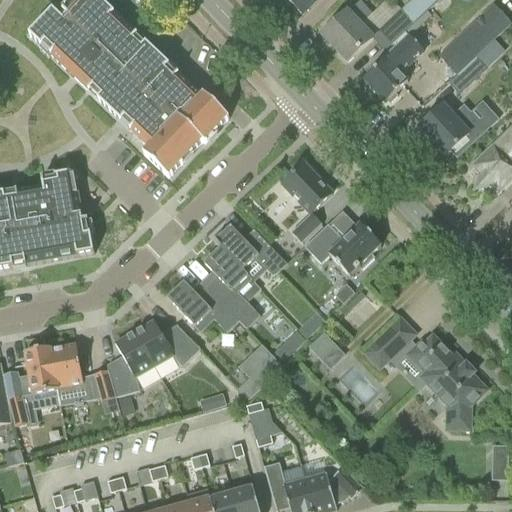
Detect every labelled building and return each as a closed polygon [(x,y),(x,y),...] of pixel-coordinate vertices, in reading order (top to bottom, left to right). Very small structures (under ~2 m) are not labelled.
[(53,14),(29,38),(42,50),(46,46),(54,54),(50,59),(136,140),(149,152),(145,157),(143,158),(168,181),(190,158),(202,145),(203,146),(204,147),(228,122),(204,99),(203,100),(202,101),(190,89),(178,77),(173,82),(165,74),(168,71),(169,69),(96,0),(76,0),(72,4),(74,6),(75,4),(78,7),(68,18),(64,14),(62,15),(67,19),(63,23),(57,18),(53,14)] [(284,0),(302,18),(317,4),(321,0),(284,0)] [(384,27),(378,32),(388,43),(392,47),(402,37),(440,0),(416,0),(403,13),(400,11),(384,27)] [(336,25),(322,38),(347,65),(372,42),(373,41),(360,27),(372,16),(360,2),(336,25)] [(510,28),(494,11),(459,43),(475,61),(510,28)] [(383,65),(364,83),(385,106),(386,105),(387,104),(389,106),(397,99),(396,98),(395,97),(402,90),(407,85),(399,77),(414,63),(423,55),(419,50),(404,35),(392,47),(394,49),(382,61),(384,63),(384,64),(383,65)] [(486,73),(477,62),(449,87),(459,98),(486,73)] [(434,116),(419,130),(429,140),(430,139),(445,155),(444,157),(445,158),(450,154),(456,161),(487,134),(471,116),(463,108),(457,114),(447,105),(444,108),(443,108),(434,116)] [(511,128),(469,169),(477,177),(475,185),(482,192),(490,190),(498,198),(511,184),(511,128)] [(282,188),(310,218),(291,236),(301,247),(322,228),(311,217),(331,198),(313,178),(315,177),(303,164),(293,174),(295,176),(282,188)] [(78,199),(74,176),(51,180),(51,181),(44,182),(42,182),(43,189),(42,189),(42,191),(35,192),(35,191),(32,191),(32,192),(28,193),(28,192),(19,193),(19,195),(4,198),(4,196),(2,197),(2,198),(0,198),(0,273),(94,257),(89,229),(88,230),(87,226),(88,225),(88,223),(82,224),(81,219),(82,219),(79,204),(78,199)] [(304,251),(321,268),(329,259),(349,280),(355,274),(356,275),(359,272),(361,273),(374,261),(371,259),(381,249),(360,228),(343,244),(328,229),(304,251)] [(230,230),(214,245),(251,284),(252,283),(243,274),(255,262),(273,281),(279,275),(287,268),(253,233),(243,243),(230,230)] [(239,325),(246,333),(260,320),(238,296),(251,284),(214,245),(213,246),(219,252),(203,267),(216,280),(205,290),(239,325)] [(226,336),(239,325),(205,290),(196,299),(184,286),(167,302),(200,337),(214,323),(226,336)] [(345,288),(337,295),(346,304),(354,296),(345,288)] [(315,317),(307,325),(315,334),(324,326),(315,317)] [(162,340),(153,324),(134,336),(154,371),(172,360),(182,371),(200,353),(177,329),(171,335),(162,340)] [(134,336),(114,347),(123,362),(114,367),(106,369),(116,401),(116,402),(140,395),(136,381),(154,371),(134,336)] [(379,373),(401,352),(386,336),(364,357),(379,373)] [(321,363),(335,349),(323,338),(310,351),(321,363)] [(455,357),(451,361),(432,341),(425,348),(421,345),(407,359),(428,381),(424,385),(447,409),(447,433),(469,434),(470,409),(486,394),(472,379),(475,376),(466,367),(465,368),(455,357)] [(82,381),(76,348),(51,353),(51,352),(50,352),(57,394),(58,393),(58,392),(83,388),(82,381)] [(281,349),(274,356),(283,364),(290,357),(281,349)] [(14,376),(3,378),(8,403),(14,431),(29,427),(22,400),(32,398),(57,394),(50,352),(24,356),(28,379),(15,382),(14,376)] [(271,356),(249,379),(251,382),(240,394),(249,403),(250,404),(266,388),(284,370),(271,356)] [(0,428),(11,426),(7,404),(1,370),(0,370),(0,428)] [(115,401),(108,374),(93,378),(101,405),(115,401)] [(222,398),(210,401),(214,413),(225,410),(222,398)] [(115,401),(101,405),(103,414),(118,410),(116,402),(116,401),(115,401)] [(129,401),(118,404),(122,418),(133,415),(129,401)] [(261,405),(246,410),(248,417),(263,413),(261,405)] [(270,439),(255,443),(258,451),(272,447),(270,439)] [(244,459),(240,448),(232,450),(235,462),(244,459)] [(493,451),(492,484),(506,484),(507,451),(493,451)] [(209,469),(206,457),(198,460),(201,471),(209,469)] [(201,471),(198,460),(190,462),(193,473),(201,471)] [(312,511),(304,483),(285,489),(279,467),(265,471),(265,470),(263,470),(274,511),(281,511),(288,510),(289,511),(312,511)] [(167,481),(164,469),(156,471),(160,483),(167,481)] [(160,483),(156,471),(148,474),(152,485),(160,483)] [(351,503),(363,492),(343,471),(331,483),(328,484),(326,477),(304,483),(312,511),(335,511),(335,508),(344,505),(349,501),(351,503)] [(126,492),(123,481),(115,483),(118,495),(126,492)] [(118,495),(115,483),(107,485),(110,497),(118,495)] [(258,511),(252,490),(231,496),(235,511),(258,511)] [(84,504),(81,492),(73,495),(76,506),(84,504)] [(186,499),(188,502),(190,511),(212,511),(210,502),(207,493),(186,499)] [(235,511),(231,496),(210,502),(212,511),(235,511)] [(55,511),(63,510),(60,498),(52,501),(54,511),(55,511)] [(190,511),(188,502),(167,508),(167,511),(190,511)]
